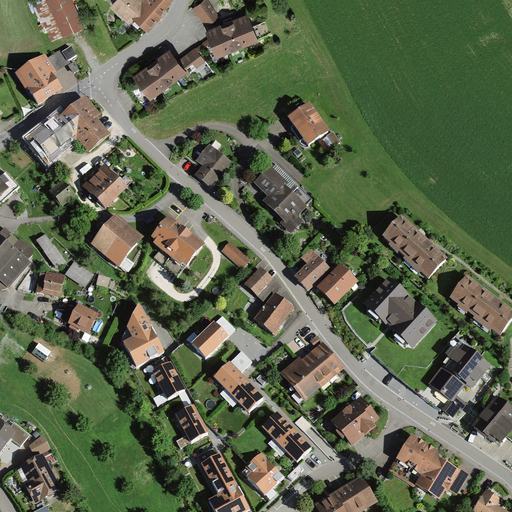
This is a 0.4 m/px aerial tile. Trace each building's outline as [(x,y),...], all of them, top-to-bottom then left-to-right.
[(52,42),(84,27),(71,0),(39,0),(34,2),(52,42)] [(173,0),(116,0),(110,8),(130,26),(134,21),(147,34),(162,18),(173,0)] [(206,0),(204,0),(192,9),(207,31),(225,24),(206,0)] [(207,31),(205,32),(208,40),(210,44),(216,59),(258,42),(246,15),(225,24),(207,31)] [(208,40),(195,49),(198,53),(210,44),(208,40)] [(62,52),(68,61),(69,61),(77,56),(72,47),(62,52)] [(169,51),(133,77),(150,101),(186,75),(187,77),(206,63),(198,53),(195,49),(178,62),(169,51)] [(61,50),(48,57),(57,71),(71,63),(69,61),(68,61),(62,52),(61,50)] [(16,73),(25,87),(28,86),(38,103),(63,88),(54,74),(58,72),(57,71),(48,57),(46,54),(16,73)] [(74,61),(68,65),(73,73),(79,69),(74,61)] [(58,110),(24,137),(47,165),(79,139),(89,152),(111,134),(98,118),(103,115),(86,94),(61,114),(58,110)] [(330,132),(310,103),(289,118),(309,146),(330,132)] [(339,141),(333,132),(320,141),(327,151),(339,141)] [(210,187),(231,161),(210,144),(197,161),(203,165),(195,175),(210,187)] [(105,163),(83,186),(106,208),(128,185),(105,163)] [(298,216),(308,206),(306,205),(311,199),(299,187),(294,192),(286,185),(289,182),(270,164),(253,182),(266,195),(262,199),(283,220),(279,224),(290,235),(303,221),(298,216)] [(0,205),(21,187),(7,172),(0,177),(0,205)] [(63,179),(50,191),(63,206),(76,194),(63,179)] [(115,212),(90,244),(118,266),(143,235),(115,212)] [(187,264),(204,242),(175,219),(169,214),(150,237),(154,240),(153,242),(161,248),(154,256),(178,275),(187,264)] [(448,260),(402,217),(384,237),(392,244),(390,246),(398,253),(399,252),(405,258),(404,260),(420,275),(422,273),(429,280),(448,260)] [(32,261),(28,258),(34,252),(19,239),(13,246),(0,235),(0,281),(9,289),(32,261)] [(55,267),(65,260),(55,245),(53,247),(45,235),(38,240),(55,267)] [(250,260),(229,242),(222,252),(242,269),(250,260)] [(307,264),(294,276),(308,290),(332,268),(311,247),(300,257),(307,264)] [(120,265),(130,271),(135,263),(126,256),(120,265)] [(65,274),(85,288),(95,274),(75,260),(65,274)] [(359,280),(341,263),(317,287),(335,305),(359,280)] [(283,287),(261,267),(245,284),(266,303),(253,319),(277,336),(281,330),(279,328),(295,307),(276,293),(283,287)] [(37,292),(61,296),(66,275),(47,271),(46,274),(40,273),(37,292)] [(96,284),(108,287),(111,278),(99,274),(96,284)] [(511,308),(469,276),(451,300),(500,337),(511,321),(511,308)] [(437,323),(388,279),(366,305),(371,309),(367,313),(379,323),(381,320),(396,333),(392,338),(405,349),(408,346),(413,350),(437,323)] [(78,304),(70,300),(61,317),(68,321),(67,323),(87,334),(98,313),(79,302),(78,304)] [(165,354),(140,306),(128,328),(133,338),(123,343),(137,369),(165,354)] [(214,325),(228,338),(236,330),(223,316),(214,325)] [(214,325),(192,346),(206,360),(228,338),(214,325)] [(310,341),(315,348),(322,342),(317,336),(310,341)] [(315,348),(303,358),(301,356),(281,372),(304,400),(344,367),(323,342),(322,342),(315,348)] [(34,345),(31,352),(43,358),(46,351),(34,345)] [(444,369),(467,386),(472,390),(490,366),(462,345),(458,350),(455,347),(446,359),(449,362),(444,369)] [(243,352),(231,363),(241,374),(253,363),(243,352)] [(186,390),(171,363),(153,372),(168,400),(186,390)] [(215,378),(250,413),(265,399),(241,374),(231,363),(215,378)] [(444,369),(441,366),(427,384),(449,401),(443,409),(453,416),(464,402),(458,398),(467,386),(444,369)] [(261,375),(257,380),(263,386),(267,382),(261,375)] [(362,396),(333,419),(339,427),(335,430),(343,439),(347,436),(353,445),(377,426),(374,422),(380,418),(362,396)] [(511,407),(496,396),(474,427),(494,442),(498,437),(502,441),(511,427),(511,422),(511,420),(511,407)] [(209,434),(196,406),(177,416),(187,437),(191,444),(209,434)] [(312,449),(278,414),(263,428),(298,463),(312,449)] [(296,423),(305,432),(312,426),(303,416),(296,423)] [(0,451),(7,443),(11,438),(21,446),(30,435),(14,423),(11,426),(0,417),(0,451)] [(51,448),(43,434),(29,446),(35,456),(51,448)] [(439,453),(413,436),(390,471),(416,488),(439,453)] [(191,444),(187,437),(177,442),(181,449),(191,444)] [(51,463),(48,464),(42,454),(20,465),(29,483),(25,485),(35,503),(62,489),(57,480),(60,478),(51,463)] [(283,477),(260,454),(246,469),(250,473),(245,478),(264,496),(283,477)] [(219,496),(210,501),(215,511),(247,511),(250,510),(221,455),(202,465),(219,496)] [(418,486),(439,500),(446,490),(456,496),(469,475),(458,468),(457,470),(437,457),(418,486)] [(299,467),(288,477),(292,481),(303,471),(299,467)] [(361,511),(379,502),(362,475),(315,503),(320,511),(361,511)] [(503,500),(489,490),(474,511),(507,511),(499,506),(503,500)]
